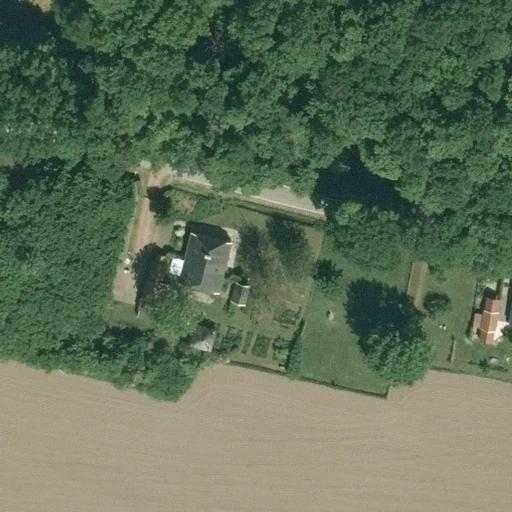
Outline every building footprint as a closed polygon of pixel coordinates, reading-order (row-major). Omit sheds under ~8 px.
[(217,290),(230,240),(191,230),(179,281),(217,290)] [(173,284),(163,281),(167,262),(165,262),(166,255),(156,252),(154,259),(151,258),(147,277),(145,277),(138,309),(165,316),(173,284)] [(244,303),(248,285),(235,281),(231,300),(244,303)] [(492,330),(497,310),(483,307),(481,328),(492,330)] [(193,344),(210,348),(215,331),(198,326),(193,344)]
